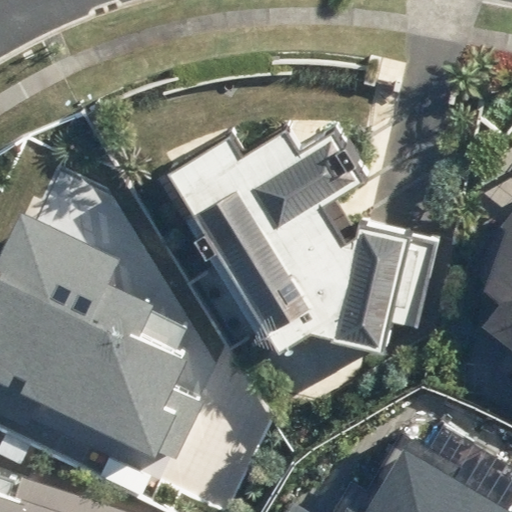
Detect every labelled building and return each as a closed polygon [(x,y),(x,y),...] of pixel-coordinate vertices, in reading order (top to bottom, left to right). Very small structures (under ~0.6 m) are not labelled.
[(291,349),(323,324),(391,340),(396,317),(419,322),(438,233),(369,218),(364,240),(334,196),(371,171),(341,126),(313,145),(297,121),(256,148),(237,120),(177,160),(291,349)] [(0,256),(0,406),(32,423),(47,393),(159,451),(185,401),(175,397),(198,353),(141,324),(156,294),(125,277),(106,313),(99,309),(130,250),(34,201),(4,259),(0,256)] [(501,342),(506,347),(486,370),(511,392),(511,204),(466,257),(511,297),(490,320),(507,335),(501,342)] [(352,469),(326,511),(511,511),(511,472),(404,410),(366,476),(352,469)] [(0,511),(102,511),(5,483),(3,479),(1,475),(0,473),(0,511)]
